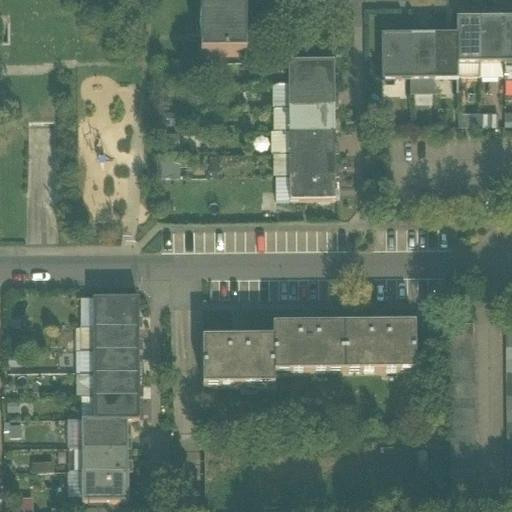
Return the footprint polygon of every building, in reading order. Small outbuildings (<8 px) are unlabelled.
[(199,0),(199,60),(245,60),(245,0),(199,0)] [(480,22),(480,24),(480,65),(503,65),(503,23),(492,24),(492,21),(480,22)] [(511,21),(503,21),(503,23),(503,65),(511,64),(511,21)] [(457,22),(457,40),(457,65),(480,65),(480,24),(469,24),(469,22),(457,22)] [(381,82),(411,81),(411,40),(400,40),(400,38),(381,38),(381,82)] [(411,38),(411,40),(411,81),(434,81),(434,40),(423,40),(423,38),(411,38)] [(434,38),(434,40),(434,81),(457,81),(457,65),(457,40),(446,40),(446,38),(434,38)] [(290,66),(290,90),(332,89),(332,79),(334,79),(333,66),(332,66),(290,66)] [(511,84),(511,66),(503,67),(503,85),(511,84)] [(434,97),(434,81),(411,81),(411,98),(434,97)] [(290,90),(291,113),(332,113),(332,102),(334,102),(334,90),(332,89),(290,90)] [(291,113),(291,136),(333,136),(332,125),(334,125),(334,113),(332,113),(291,113)] [(55,158),(77,158),(76,125),(55,125),(55,158)] [(291,136),(291,159),(333,159),(333,148),(334,148),(334,136),(333,136),(291,136)] [(291,159),(291,182),(333,182),(333,171),(335,171),(335,159),(333,159),(291,159)] [(335,182),(333,182),(291,182),(292,206),(333,205),(333,193),(335,193),(335,182)] [(95,303),(95,332),(136,332),(136,321),(138,321),(138,303),(95,303)] [(416,328),(344,329),(344,376),(416,375),(416,328)] [(448,328),(449,340),(473,340),(473,328),(448,328)] [(274,376),(344,376),(344,329),(273,329),(274,341),(274,376)] [(76,356),(95,355),(95,332),(76,333),(76,356)] [(136,332),(95,332),(95,355),(136,355),(136,344),(138,344),(138,332),(136,332)] [(449,340),(449,352),(473,352),(473,340),(449,340)] [(274,389),(274,376),(274,341),(202,342),(202,390),(274,389)] [(449,352),(449,364),(473,365),(473,352),(449,352)] [(76,379),(95,379),(95,355),(76,356),(76,379)] [(136,355),(95,355),(95,379),(136,378),(136,367),(138,367),(138,355),(136,355)] [(449,364),(449,377),(473,377),(473,365),(449,364)] [(449,377),(449,389),(474,389),(473,377),(449,377)] [(136,378),(95,379),(95,402),(137,401),(136,390),(139,390),(138,378),(136,378)] [(76,402),(95,402),(95,379),(76,379),(76,402)] [(449,389),(449,401),(474,401),(474,389),(449,389)] [(95,402),(95,425),(127,424),(137,424),(137,413),(139,413),(139,401),(137,401),(95,402)] [(449,401),(449,413),(474,413),(474,401),(449,401)] [(449,413),(450,426),(474,426),(474,413),(449,413)] [(84,425),(84,454),(125,453),(125,443),(127,443),(127,424),(95,425),(84,425)] [(450,426),(450,438),(474,438),(474,426),(450,426)] [(450,438),(450,450),(474,450),(474,438),(450,438)] [(450,450),(450,462),(474,462),(474,450),(450,450)] [(84,454),(84,477),(125,477),(125,466),(127,466),(127,453),(125,453),(84,454)] [(450,462),(450,474),(474,474),(474,462),(450,462)] [(450,474),(450,487),(474,486),(474,474),(450,474)] [(128,476),(125,477),(84,477),(84,507),(126,507),(125,494),(128,494),(128,476)] [(450,487),(451,499),(475,499),(474,486),(450,487)]
